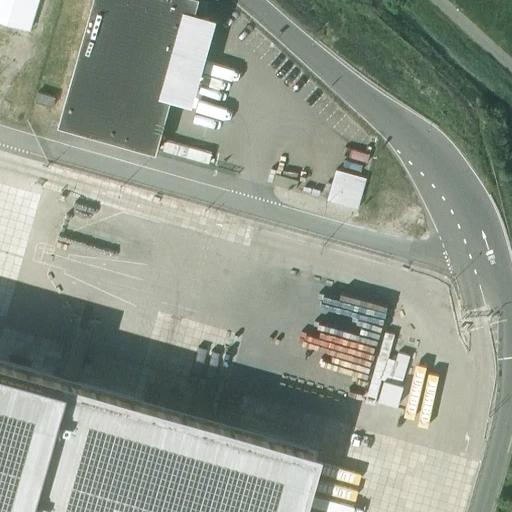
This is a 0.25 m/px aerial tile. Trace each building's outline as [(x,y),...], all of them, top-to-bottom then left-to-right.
[(37,0),(0,0),(0,18),(29,28),(37,0)] [(156,152),(198,0),(93,0),(59,124),(156,152)] [(55,98),(37,93),(35,103),(52,107),(55,98)] [(339,171),(330,202),(357,210),(366,179),(339,171)] [(318,371),(314,381),(365,397),(382,344),(341,332),(328,374),(318,371)] [(0,511),(292,511),(310,449),(0,361),(0,511)]
